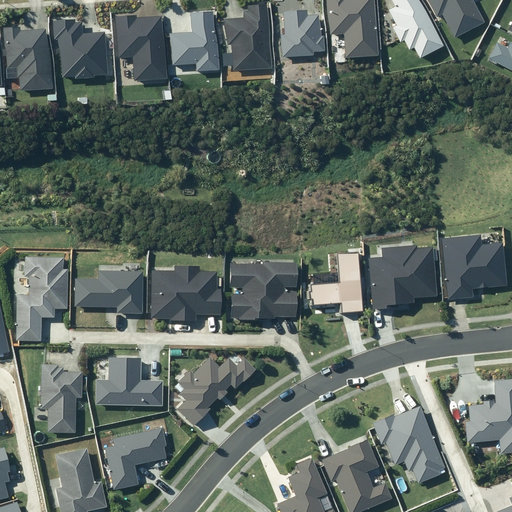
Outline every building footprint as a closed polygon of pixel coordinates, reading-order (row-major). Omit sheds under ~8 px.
[(210,411),(207,408),(218,397),(221,401),(254,370),(242,358),(234,366),(225,357),(216,365),(206,354),(175,383),(181,390),(176,394),(182,401),(174,409),(192,428),(210,411)] [(102,448),(110,491),(137,486),(133,464),(164,459),(159,429),(112,437),(113,446),(102,448)] [(373,489),(365,470),(376,466),(365,439),(319,458),(329,482),(334,480),(346,511),(357,511),(389,499),(383,485),(373,489)] [(52,488),(57,511),(86,511),(87,511),(105,507),(99,482),(91,483),(84,449),(54,455),(61,486),(52,488)] [(293,497),(275,504),(278,511),(332,511),(310,457),(294,464),(297,473),(285,478),(293,497)]
